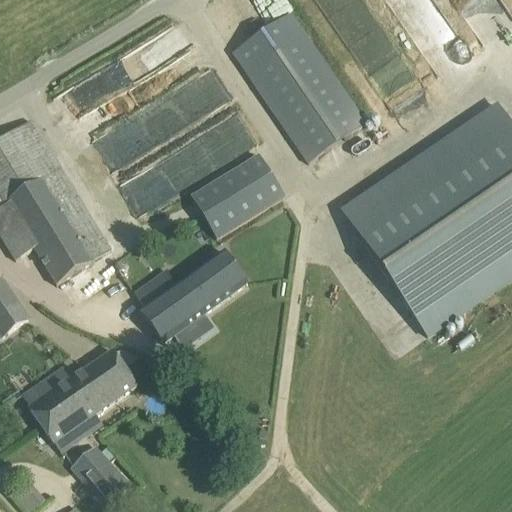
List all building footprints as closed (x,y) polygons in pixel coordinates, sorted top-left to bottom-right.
[(233,56),(309,167),(367,127),(291,16),(233,56)] [(54,123),(92,103),(103,124),(138,107),(130,90),(103,104),(97,94),(187,49),(178,32),(42,99),(54,123)] [(511,128),(499,110),(343,216),(427,340),(511,281),(511,128)] [(32,124),(0,143),(0,196),(7,208),(0,212),(0,238),(16,264),(34,252),(57,289),(112,255),(32,124)] [(191,201),(216,242),(285,200),(260,160),(191,201)] [(145,312),(141,315),(164,347),(180,336),(247,287),(236,271),(224,255),(178,289),(145,312)] [(2,284),(0,285),(0,338),(1,340),(28,322),(2,284)] [(64,371),(22,400),(29,411),(53,447),(137,389),(113,355),(72,383),(64,371)] [(95,452),(73,471),(106,509),(129,489),(95,452)]
